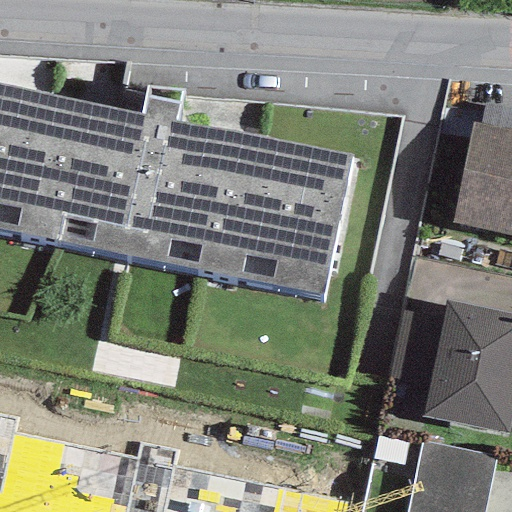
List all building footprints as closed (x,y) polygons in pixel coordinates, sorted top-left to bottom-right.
[(0,229),(321,295),(349,154),(174,119),(182,91),(146,87),(140,112),(0,83),(0,229)] [(511,131),(472,124),(452,223),(511,235),(511,131)] [(511,420),(511,314),(446,302),(442,318),(429,387),(423,416),(510,432),(511,420)] [(387,379),(429,387),(442,318),(400,310),(387,379)] [(0,431),(14,434),(17,417),(0,413),(0,431)] [(0,431),(0,511),(106,511),(118,457),(14,434),(0,431)] [(484,511),(495,456),(422,441),(405,511),(484,511)] [(136,461),(173,469),(177,452),(140,444),(136,461)] [(136,461),(118,457),(106,511),(345,511),(346,507),(173,469),(136,461)]
